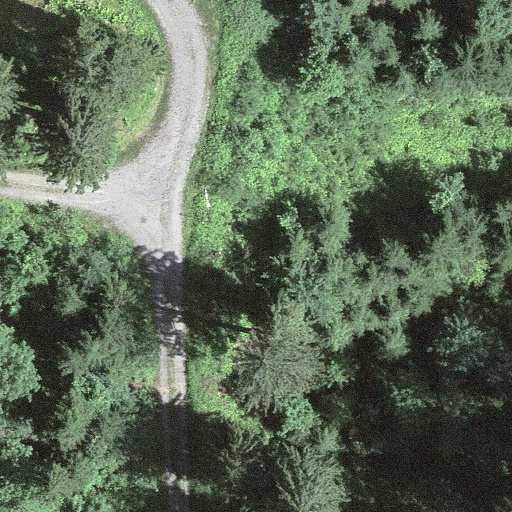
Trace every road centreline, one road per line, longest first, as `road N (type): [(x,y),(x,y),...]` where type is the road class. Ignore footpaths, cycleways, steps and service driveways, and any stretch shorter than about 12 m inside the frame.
road 1 (track): [(166,0),(191,60),(164,238),(178,511)]
road 2 (track): [(166,203),(0,182)]
